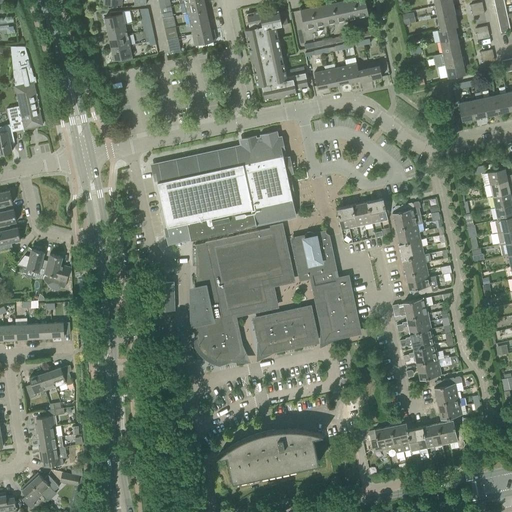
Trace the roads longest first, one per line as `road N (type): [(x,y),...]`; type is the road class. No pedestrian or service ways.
road 1 (residential): [(301,111),(350,101),(430,149),(511,132)]
road 2 (residential): [(183,327),(182,263),(154,259),(130,147)]
road 3 (tertiary): [(129,511),(113,331)]
road 4 (residential): [(301,111),(342,264),(363,259)]
road 5 (tertiary): [(100,332),(116,511)]
road 6 (tertiary): [(113,331),(92,155)]
road 7 (tertiary): [(502,471),(331,511)]
road 8 (tertiary): [(79,158),(100,332)]
road 9 (residential): [(0,470),(20,448),(5,352)]
